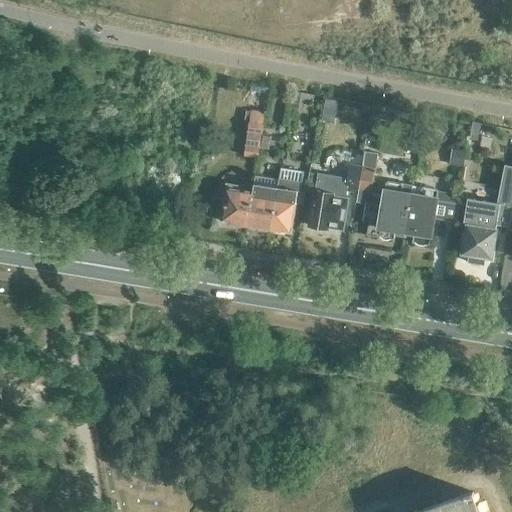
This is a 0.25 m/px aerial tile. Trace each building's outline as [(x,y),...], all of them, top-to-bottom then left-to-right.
[(262,135),(264,118),(265,111),(246,108),(244,122),(249,123),(244,156),(258,158),(259,150),(262,135)] [(452,149),(450,165),(463,167),(466,151),(452,149)] [(359,192),(363,167),(350,165),(347,180),(342,180),(339,180),(336,182),(334,185),(334,180),(331,176),(327,174),(322,175),(319,177),(317,182),(315,191),(305,190),(305,192),(304,199),(313,201),(309,226),(328,229),(328,227),(343,230),(348,199),(345,198),(346,190),(359,192)] [(509,227),(511,215),(511,210),(511,166),(505,165),(497,203),(468,199),(464,221),(468,222),(463,253),(470,254),(469,262),(483,265),(484,257),(493,258),(498,231),(496,231),(497,225),(509,227)] [(375,169),(363,167),(359,192),(371,194),(375,169)] [(281,170),(271,229),(291,233),(296,202),(303,203),(305,192),(301,192),(303,174),(281,170)] [(403,234),(411,187),(386,182),(383,199),(367,196),(363,220),(369,221),(367,235),(380,237),(380,238),(392,240),(394,233),(403,234)] [(254,185),(253,193),(253,194),(247,226),(271,229),(278,189),(254,185)] [(436,201),(437,198),(438,191),(411,187),(403,234),(414,236),(413,242),(415,243),(425,246),(429,245),(430,238),(431,239),(434,219),(456,222),(459,204),(436,201)] [(247,226),(253,194),(253,193),(243,192),(242,196),(230,194),(227,211),(223,210),(221,221),(247,226)] [(483,511),(480,502),(477,503),(474,491),(413,511),(483,511)]
